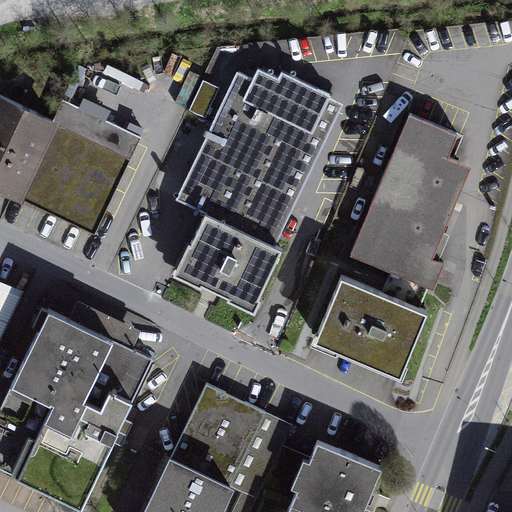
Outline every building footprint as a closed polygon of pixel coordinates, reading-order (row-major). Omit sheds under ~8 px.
[(276,243),(343,102),(283,71),(279,77),(258,67),(252,82),(237,74),(179,195),(205,209),(176,270),(254,309),(282,247),(276,243)] [(218,88),(203,80),(189,109),(204,117),(218,88)] [(0,98),(0,185),(26,196),(100,228),(141,135),(66,103),(57,123),(0,98)] [(390,284),(386,293),(422,310),(431,288),(440,292),(450,268),(433,261),(472,168),(453,160),(462,138),(409,117),(352,257),(394,274),(390,284)] [(431,314),(422,310),(386,293),(336,272),(308,340),(404,379),(431,314)] [(60,285),(56,295),(117,322),(113,331),(135,341),(143,322),(60,285)] [(152,355),(46,310),(0,416),(0,472),(86,509),(152,355)] [(230,511),(272,420),(194,385),(136,511),(230,511)] [(363,511),(383,466),(311,435),(277,511),(363,511)]
